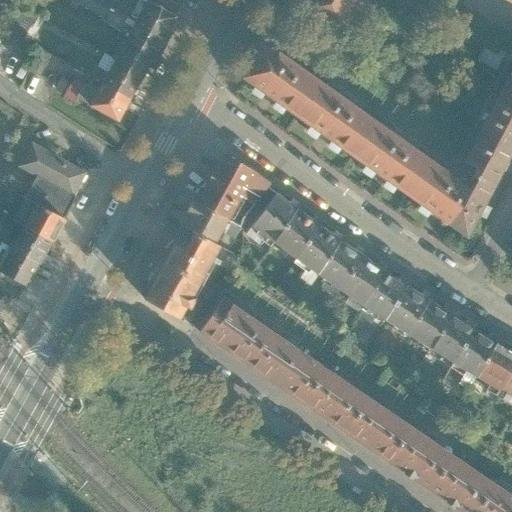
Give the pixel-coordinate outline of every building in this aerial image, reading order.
[(132,19),(124,35),(155,51),(173,17),(142,0),(74,0),(74,2),(102,17),(108,7),(132,19)] [(304,0),(299,9),(336,29),(351,0),(304,0)] [(21,37),(32,20),(23,14),(12,32),(21,37)] [(124,35),(111,57),(143,74),(155,51),(124,35)] [(240,82),(294,119),(319,84),(266,46),(240,82)] [(40,74),(50,56),(40,51),(30,69),(40,74)] [(111,57),(100,79),(131,96),(143,74),(111,57)] [(511,86),(511,62),(502,81),(511,86)] [(73,97),(118,120),(131,96),(100,79),(95,87),(87,82),(85,87),(81,84),(73,97)] [(511,86),(502,81),(478,128),(511,145),(511,86)] [(319,84),(294,119),(350,159),(375,123),(319,84)] [(375,123),(350,159),(406,198),(430,162),(375,123)] [(511,149),(511,145),(478,128),(455,171),(464,176),(460,183),(486,199),(511,149)] [(213,171),(209,178),(254,203),(267,186),(270,182),(253,170),(254,170),(224,154),(214,171),(213,171)] [(0,160),(0,180),(9,165),(0,160)] [(430,162),(406,198),(464,238),(486,199),(460,183),(430,162)] [(61,218),(73,197),(33,177),(21,197),(61,218)] [(209,182),(197,203),(240,226),(243,218),(254,203),(209,178),(208,181),(209,182)] [(267,186),(254,203),(263,209),(275,192),(267,186)] [(263,209),(252,225),(266,234),(262,240),(270,246),(273,240),(296,208),(295,208),(276,194),(276,193),(275,192),(263,209)] [(8,222),(18,226),(48,243),(61,218),(21,197),(8,222)] [(184,225),(184,226),(214,242),(221,230),(233,237),(240,226),(197,203),(192,200),(186,211),(190,213),(184,225)] [(296,208),(273,240),(296,256),(318,224),(318,223),(316,224),(297,210),(297,209),(296,208)] [(318,224),(296,256),(318,271),(340,239),(339,239),(338,239),(319,226),(319,225),(318,224)] [(171,242),(161,260),(203,283),(214,262),(211,260),(219,245),(214,242),(184,226),(183,226),(180,225),(173,239),(175,240),(174,243),(171,242)] [(18,226),(4,252),(34,268),(48,243),(18,226)] [(340,239),(318,271),(327,278),(322,284),(336,294),(340,287),(363,255),(360,254),(340,241),(340,240),(340,239)] [(0,259),(0,273),(24,287),(34,268),(4,252),(0,259)] [(384,269),(363,255),(340,287),(360,306),(384,269)] [(161,260),(143,293),(146,295),(144,298),(173,315),(179,319),(186,305),(190,307),(203,283),(161,260)] [(406,284),(384,269),(360,306),(383,321),(406,284)] [(428,299),(406,284),(383,321),(405,336),(428,299)] [(222,297),(199,329),(219,343),(218,345),(218,346),(245,365),(269,329),(222,297)] [(451,313),(428,299),(405,336),(426,351),(451,313)] [(474,327),(451,313),(426,351),(448,366),(474,327)] [(496,342),(474,327),(448,366),(471,381),(496,342)] [(269,329),(245,365),(274,385),(298,349),(269,329)] [(511,364),(511,351),(496,342),(471,381),(495,395),(497,391),(511,364)] [(298,349),(274,385),(302,403),(326,368),(298,349)] [(511,364),(497,391),(511,399),(511,364)] [(326,368),(302,403),(330,423),(354,388),(326,368)] [(354,388),(330,423),(386,461),(411,426),(382,407),(354,388)] [(411,426),(386,461),(443,499),(466,464),(438,445),(411,426)] [(466,464),(443,499),(461,511),(475,511),(495,484),(466,464)] [(511,511),(511,495),(495,484),(475,511),(511,511)]
